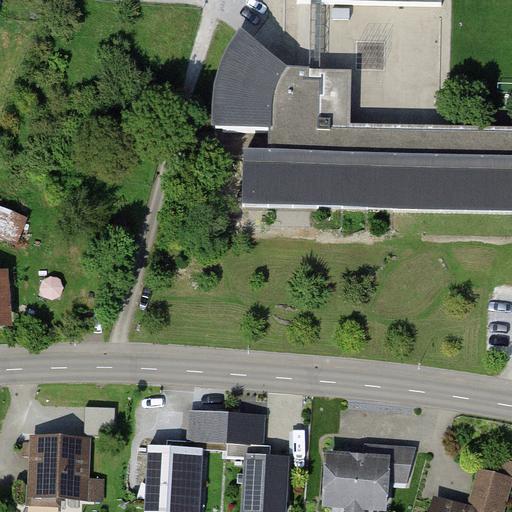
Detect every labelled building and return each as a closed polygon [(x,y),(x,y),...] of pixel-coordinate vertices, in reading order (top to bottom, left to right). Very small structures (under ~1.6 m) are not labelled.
[(275,89),(286,75),(238,36),(228,49),(216,64),(213,80),(210,98),(208,121),(208,133),(263,135),(268,135),(268,110),(269,97),(275,89)] [(511,160),(511,132),(346,129),(346,76),(314,75),(286,75),(275,89),(269,97),(268,110),(268,135),(263,135),(263,156),(511,160)] [(511,160),(263,156),(243,156),(242,214),(511,217),(511,160)] [(0,236),(21,242),(30,212),(0,203),(0,236)] [(8,270),(0,270),(0,324),(11,324),(8,270)] [(192,444),(229,446),(231,415),(194,413),(192,444)] [(286,511),(289,462),(260,460),(263,417),(231,415),(229,446),(228,459),(249,460),(245,511),(286,511)] [(91,504),(93,440),(33,438),(31,502),(91,504)] [(176,450),(150,449),(145,511),(200,511),(204,452),(176,450)] [(388,488),(415,489),(416,452),(373,450),(372,460),(389,461),(388,488)] [(386,511),(388,488),(389,461),(372,460),(323,458),(320,511),(386,511)] [(511,511),(511,481),(482,472),(470,511),(511,511)] [(469,511),(435,501),(431,511),(469,511)]
